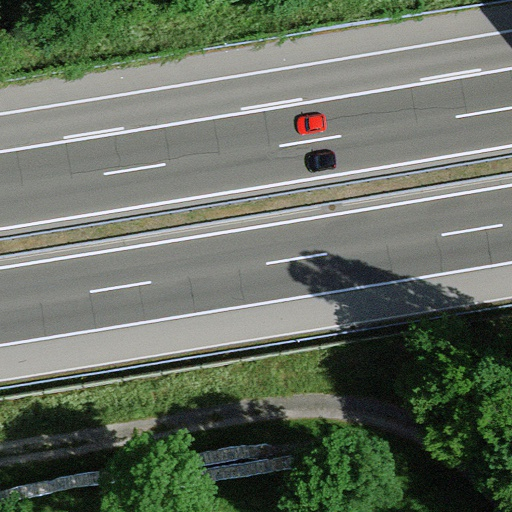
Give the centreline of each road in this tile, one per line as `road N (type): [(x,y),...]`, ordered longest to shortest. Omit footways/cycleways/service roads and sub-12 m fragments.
road 1 (track): [(0,452),(332,406),(407,424),(436,441),(489,486),(504,511)]
road 2 (motorway): [(511,106),(0,190)]
road 3 (motorway): [(0,305),(511,222)]
